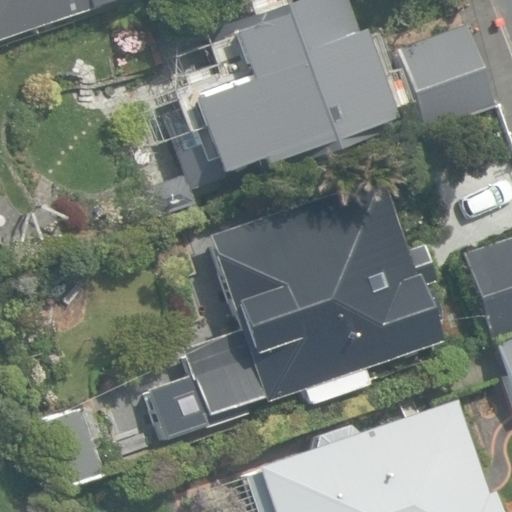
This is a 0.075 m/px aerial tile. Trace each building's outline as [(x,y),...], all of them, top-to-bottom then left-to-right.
[(0,0),(0,36),(104,0),(0,0)] [(138,190),(150,222),(188,208),(182,192),(274,159),(279,173),(362,143),(357,132),(383,122),(365,73),(381,67),(369,34),(352,41),(337,0),(276,0),(199,28),(219,86),(174,102),(178,115),(156,123),(175,176),(138,190)] [(387,49),(417,135),(487,110),(457,24),(387,49)] [(141,389),(158,443),(214,426),(211,415),(295,389),(300,404),(375,381),(371,367),(433,348),(414,285),(428,281),(416,240),(394,247),(373,179),(199,232),(238,359),(141,389)] [(511,233),(457,252),(487,339),(511,330),(511,233)] [(0,242),(0,278),(16,272),(4,241),(0,242)] [(233,356),(225,332),(171,348),(179,373),(233,356)] [(511,334),(488,342),(510,416),(511,415),(511,334)] [(485,511),(479,491),(473,493),(442,399),(342,433),(338,423),(305,435),(311,452),(237,476),(248,511),(485,511)] [(31,421),(54,486),(94,472),(84,444),(94,440),(81,403),(31,421)]
